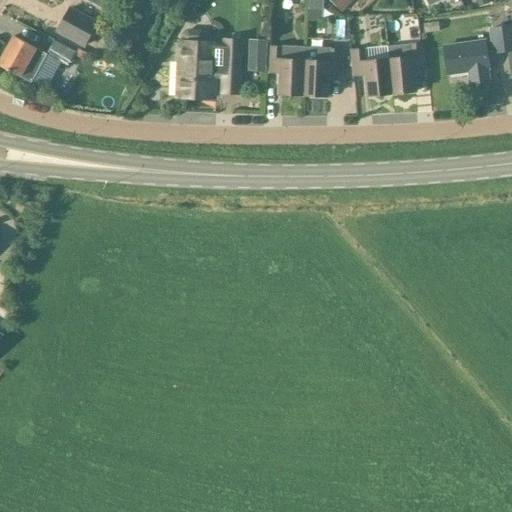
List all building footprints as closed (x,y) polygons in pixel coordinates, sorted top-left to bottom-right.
[(110,0),(86,0),(105,10),(110,0)] [(343,13),(352,2),(349,0),(331,0),(330,1),(343,13)] [(56,33),(85,49),(99,23),(70,7),(56,33)] [(492,41),(486,42),(486,41),(445,47),(449,75),(468,72),(470,86),(492,83),(489,69),(490,69),(487,53),(493,52),(494,55),(511,52),(511,25),(490,28),(492,41)] [(206,35),(202,30),(187,30),(183,34),(183,43),(180,97),(212,98),(215,44),(206,44),(206,35)] [(281,41),(297,43),(298,33),(282,30),(281,41)] [(47,55),(36,49),(37,48),(15,36),(0,62),(0,66),(20,77),(21,77),(32,83),(37,74),(47,55),(70,66),(78,53),(55,40),(47,55)] [(241,89),(244,39),(223,38),(223,43),(223,44),(222,69),(228,70),(226,88),(241,89)] [(250,39),(248,71),(267,72),(268,40),(250,39)] [(412,57),(390,59),(393,94),(417,92),(415,70),(428,69),(425,43),(410,44),(412,57)] [(307,48),(284,47),(270,46),(269,73),(280,73),(279,95),(306,96),(307,48)] [(343,51),(307,48),(306,96),(329,97),(330,76),(342,76),(343,51)] [(393,94),(390,59),(367,62),(366,50),(351,51),(354,77),(366,75),(368,97),(393,94)]
